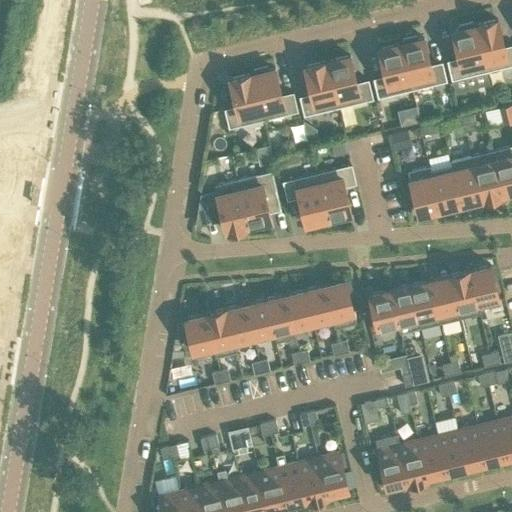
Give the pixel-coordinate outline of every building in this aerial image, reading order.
[(511,43),(504,45),(497,18),(496,19),(495,18),(476,23),(487,70),(511,63),(511,43)] [(487,70),(476,23),(472,24),(472,21),(458,24),(458,28),(451,30),(458,56),(446,59),(451,79),(487,70)] [(430,63),(424,36),(417,38),(416,34),(402,38),(403,41),(414,88),(447,80),(442,60),(430,63)] [(414,88),(403,41),(378,47),(384,74),(373,77),(377,96),(414,88)] [(350,54),(327,60),(339,106),(373,98),(368,78),(356,81),(350,54)] [(339,106),(327,60),(325,60),(306,64),(306,65),(304,65),(311,92),(299,95),(304,114),(339,106)] [(254,72),(252,72),(263,118),(298,110),(293,90),(281,93),(275,66),(268,68),(267,65),(253,68),(254,72)] [(263,118),(252,72),(229,78),(235,104),(224,107),(228,127),(263,118)] [(511,102),(499,106),(503,121),(503,122),(511,120),(511,102)] [(475,120),(473,112),(462,115),(463,123),(475,120)] [(463,123),(462,115),(450,118),(452,126),(463,123)] [(433,130),(431,122),(419,125),(421,133),(433,130)] [(406,128),(390,132),(394,149),(410,145),(406,128)] [(511,143),(492,149),(503,193),(511,190),(511,143)] [(503,193),(492,149),(471,154),(482,198),(502,193),(503,193)] [(482,198),(471,154),(450,159),(460,203),(482,198)] [(460,203),(450,159),(449,159),(450,164),(431,168),(430,164),(429,164),(439,208),(460,203)] [(351,163),(316,171),(328,217),(351,212),(344,185),(356,182),(351,163)] [(439,208),(429,164),(407,169),(418,213),(439,208)] [(0,167),(0,206),(9,204),(8,200),(19,197),(15,179),(3,182),(0,167)] [(271,169),(237,178),(248,224),(250,224),(251,227),(264,224),(264,220),(271,218),(264,192),(276,189),(271,169)] [(328,217),(316,171),(282,179),(287,199),(298,196),(305,223),(328,217)] [(196,206),(193,221),(217,215),(215,208),(220,207),(222,218),(225,230),(227,229),(227,230),(246,225),(246,224),(248,224),(237,178),(213,183),(214,189),(204,192),(206,204),(196,206)] [(489,262),(469,267),(478,307),(479,307),(499,302),(493,278),(496,277),(493,265),(490,266),(489,262)] [(478,307),(469,267),(449,272),(457,307),(456,308),(458,317),(480,312),(479,307),(478,307)] [(457,307),(449,272),(429,277),(438,312),(456,308),(457,307)] [(345,277),(324,282),(333,317),(332,317),(334,326),(356,321),(349,293),(352,292),(349,280),(346,281),(345,277)] [(438,312),(429,277),(409,282),(418,317),(416,317),(419,327),(441,321),(438,312)] [(333,317),(324,282),(304,287),(313,322),(332,317),(333,317)] [(409,282),(389,287),(398,322),(399,322),(400,326),(401,331),(419,327),(416,317),(418,317),(409,282)] [(313,322),(304,287),(284,292),(293,327),(313,322)] [(398,322),(389,287),(368,292),(373,311),(370,312),(373,324),(376,323),(378,332),(400,326),(399,322),(398,322)] [(293,327),(284,292),(265,296),(273,331),(274,331),(293,327)] [(273,331),(265,296),(245,301),(254,341),(275,336),(274,331),(273,331)] [(254,341),(245,301),(225,306),(235,346),(236,345),(254,341)] [(235,346),(225,306),(205,311),(214,346),(213,346),(215,355),(237,350),(236,345),(235,346)] [(214,346),(205,311),(184,316),(189,335),(186,336),(189,348),(192,347),(193,351),(213,346),(214,346)] [(511,335),(511,330),(497,333),(504,360),(511,358),(511,335)] [(346,338),(338,340),(341,352),(349,350),(346,338)] [(341,352),(338,340),(330,342),(333,354),(341,352)] [(306,347),(298,349),(301,361),(309,359),(306,347)] [(301,361),(298,349),(291,351),(294,363),(301,361)] [(497,350),(489,352),(492,363),(500,361),(497,350)] [(410,371),(413,382),(420,381),(428,379),(422,352),(406,355),(410,371)] [(492,363),(489,352),(481,354),(484,365),(492,363)] [(267,357),(259,359),(262,371),(270,369),(267,357)] [(262,371),(259,359),(251,361),(254,373),(262,371)] [(457,359),(449,361),(452,373),(460,371),(457,359)] [(452,373),(449,361),(442,363),(445,375),(452,373)] [(227,366),(219,368),(222,380),(230,378),(227,366)] [(222,380),(219,368),(211,370),(214,382),(222,380)] [(493,370),(486,371),(489,383),(496,381),(493,370)] [(413,382),(410,371),(402,373),(405,384),(413,382)] [(489,383),(486,371),(478,373),(481,385),(489,383)] [(453,379),(446,381),(449,393),(456,391),(453,379)] [(449,393),(446,381),(438,383),(441,394),(449,393)] [(414,389),(407,391),(409,402),(417,400),(414,389)] [(409,402),(407,391),(399,393),(401,404),(409,402)] [(386,396),(375,398),(377,406),(388,403),(386,396)] [(315,409),(307,410),(310,422),(318,420),(315,409)] [(310,422),(307,410),(299,412),(302,424),(310,422)] [(511,455),(511,413),(497,417),(506,457),(511,455)] [(506,457),(497,417),(477,422),(487,462),(506,457)] [(275,418),(267,420),(270,432),(278,430),(275,418)] [(270,432),(267,420),(259,422),(262,434),(270,432)] [(487,462),(477,422),(457,427),(467,467),(487,462)] [(247,425),(239,427),(242,439),(250,437),(247,425)] [(467,467),(457,427),(437,432),(447,471),(467,467)] [(216,432),(208,434),(211,446),(219,444),(216,432)] [(398,441),(399,441),(396,432),(375,437),(383,471),(380,472),(383,483),(386,483),(386,486),(407,481),(398,441)] [(447,471),(437,432),(417,437),(427,476),(447,471)] [(211,446),(208,434),(200,436),(203,448),(211,446)] [(417,437),(399,441),(398,441),(407,481),(427,476),(417,437)] [(361,442),(364,462),(372,461),(369,441),(361,442)] [(176,442),(168,444),(171,456),(179,454),(176,442)] [(171,456),(168,444),(160,446),(163,458),(171,456)] [(338,449),(317,454),(327,494),(348,489),(342,464),(345,463),(342,452),(339,452),(338,449)] [(283,452),(275,454),(278,464),(287,503),(307,498),(298,459),(286,462),(283,452)] [(327,494),(317,454),(298,459),(307,498),(327,494)] [(287,503),(278,464),(258,468),(268,508),(287,503)] [(224,468),(216,470),(218,478),(226,511),(247,511),(238,473),(226,476),(224,468)] [(251,511),(268,508),(258,468),(238,473),(247,511),(251,511)] [(226,511),(218,478),(198,483),(205,511),(226,511)] [(205,511),(198,483),(179,488),(184,511),(205,511)] [(184,511),(179,488),(158,493),(162,511),(184,511)]
